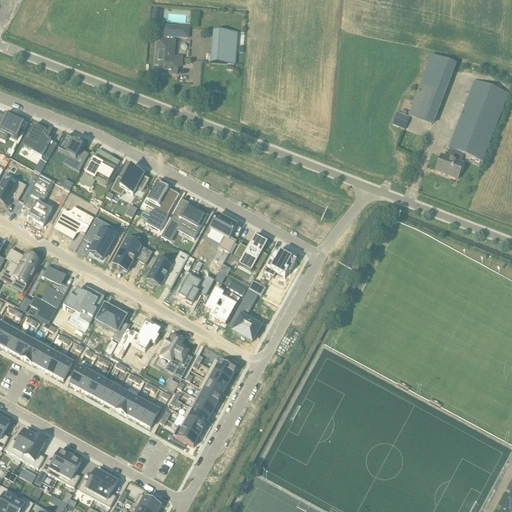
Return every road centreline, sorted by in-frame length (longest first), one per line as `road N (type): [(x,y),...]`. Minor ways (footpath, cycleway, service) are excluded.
road 1 (unclassified): [(371,186),(0,44)]
road 2 (residential): [(0,99),(109,139),(317,255)]
road 3 (residential): [(0,222),(259,363)]
road 4 (residential): [(183,504),(0,402)]
road 5 (residential): [(183,504),(259,363)]
road 6 (unclassified): [(511,241),(371,186)]
road 7 (residential): [(259,363),(317,255)]
